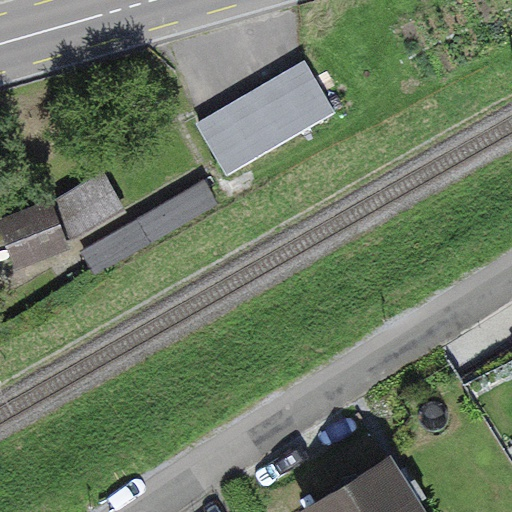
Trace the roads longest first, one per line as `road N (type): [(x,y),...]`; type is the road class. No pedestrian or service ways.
road 1 (residential): [(137,511),(511,275)]
road 2 (primary): [(0,43),(149,0)]
